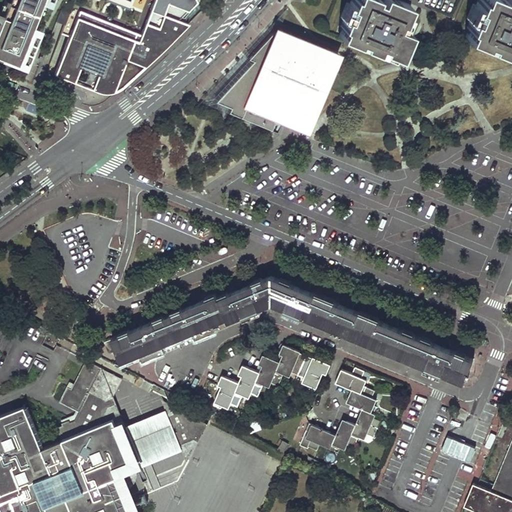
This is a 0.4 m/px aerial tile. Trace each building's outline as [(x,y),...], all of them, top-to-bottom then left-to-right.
[(0,57),(23,67),(30,51),(32,52),(35,47),(32,45),(36,33),(29,30),(31,25),(35,26),(44,3),(40,2),(40,0),(3,0),(0,9),(0,12),(3,14),(0,19),(0,18),(0,57)] [(104,0),(103,7),(126,14),(130,0),(104,0)] [(153,0),(149,10),(162,14),(166,3),(185,10),(194,2),(193,0),(153,0)] [(349,0),(336,33),(375,49),(376,46),(398,55),(408,30),(398,26),(407,3),(398,0),(349,0)] [(511,0),(475,0),(462,34),(501,50),(502,47),(511,51),(511,0)] [(75,18),(53,74),(100,93),(112,92),(126,60),(143,66),(187,23),(162,14),(149,10),(137,41),(75,18)] [(252,60),(215,101),(230,107),(228,112),(271,129),(276,116),(292,123),(307,129),(322,91),(320,90),(321,88),(323,89),(336,57),(334,56),(336,51),(279,28),(277,33),(275,32),(274,33),(271,32),(247,58),(252,60)] [(464,381),(473,358),(455,351),(414,334),(364,313),(303,288),(271,275),(245,285),(218,296),(216,293),(203,299),(130,329),(112,337),(112,338),(103,342),(108,353),(117,349),(121,360),(226,317),(228,321),(271,302),(464,381)] [(298,375),(306,356),(299,353),(300,351),(283,344),(279,353),(283,354),(280,362),(271,382),(278,385),(283,373),(289,375),(291,372),(298,375)] [(271,382),(280,362),(262,354),(259,363),(262,364),(259,372),(250,393),(257,396),(263,384),(269,386),(271,382)] [(306,356),(298,375),(303,377),(301,380),(309,384),(307,387),(314,391),(323,371),(326,373),(330,364),(312,356),(311,358),(306,356)] [(77,383),(74,381),(71,386),(68,385),(60,399),(79,409),(74,418),(69,420),(68,418),(62,421),(63,423),(58,425),(63,437),(42,446),(24,404),(0,414),(0,511),(132,511),(120,483),(126,480),(129,477),(130,474),(130,470),(130,467),(128,465),(132,463),(126,446),(122,442),(113,437),(110,444),(110,451),(91,440),(109,405),(116,402),(114,395),(107,398),(90,389),(102,366),(86,358),(82,365),(86,367),(77,383)] [(250,393),(259,372),(242,365),(238,373),(242,375),(239,383),(230,403),(237,406),(242,394),(248,397),(250,393)] [(107,398),(114,395),(123,378),(102,366),(90,389),(107,398)] [(336,382),(352,389),(360,393),(363,386),(366,379),(361,377),(364,370),(355,366),(352,373),(342,369),(336,382)] [(135,383),(141,386),(145,378),(139,374),(135,383)] [(228,408),(230,403),(239,383),(221,375),(218,384),(221,386),(213,404),(220,407),(221,405),(228,408)] [(362,408),(371,412),(377,399),(371,397),(374,391),(363,386),(360,393),(352,389),(346,401),(362,408)] [(168,415),(174,413),(171,407),(173,404),(161,398),(166,409),(126,426),(116,402),(109,405),(91,440),(110,451),(110,444),(113,437),(122,442),(126,446),(132,463),(140,460),(142,465),(182,449),(186,461),(198,441),(194,439),(180,444),(175,431),(173,427),(168,415)] [(198,441),(208,423),(173,404),(171,407),(174,413),(168,415),(173,427),(176,427),(177,431),(175,431),(180,444),(194,439),(198,441)] [(352,433),(359,436),(365,438),(367,434),(373,436),(377,428),(371,425),(375,414),(371,412),(362,408),(355,424),(352,433)] [(352,433),(355,424),(342,419),(336,434),(332,443),(345,448),(347,444),(354,447),(359,436),(352,433)] [(332,443),(336,434),(309,423),(300,444),(308,447),(308,446),(317,449),(320,442),(330,447),(332,443)] [(277,445),(285,449),(288,442),(280,438),(277,445)] [(473,482),(464,505),(481,511),(511,511),(511,444),(493,491),(473,482)] [(314,456),(308,454),(304,461),(310,464),(314,456)] [(319,459),(314,456),(310,464),(316,466),(319,459)] [(479,475),(483,463),(477,461),(472,473),(479,475)]
